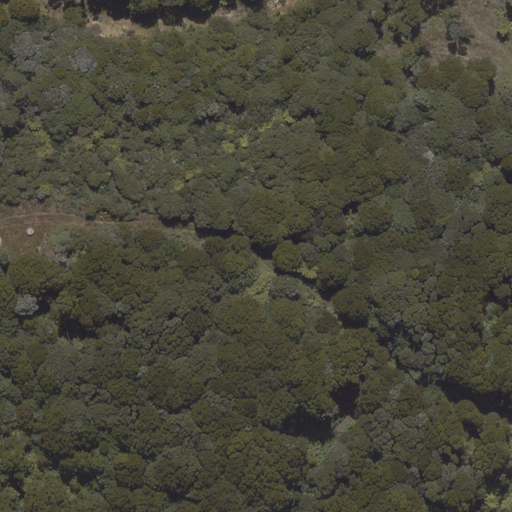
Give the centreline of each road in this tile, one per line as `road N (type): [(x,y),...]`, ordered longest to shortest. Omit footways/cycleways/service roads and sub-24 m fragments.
road 1 (track): [(0,235),(151,220),(511,418)]
road 2 (track): [(271,0),(119,25),(17,0)]
